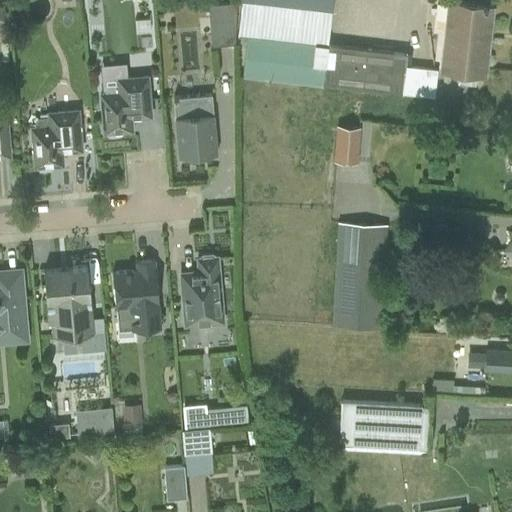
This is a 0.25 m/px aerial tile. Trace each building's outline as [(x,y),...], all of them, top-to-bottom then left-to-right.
[(241,0),(240,35),(245,35),(330,45),(332,0),(241,0)] [(210,46),(233,44),(236,2),(207,4),(210,46)] [(481,5),(481,6),(448,3),(440,73),(480,78),(491,8),(485,7),(486,6),(481,5)] [(330,45),(245,35),(241,75),(400,94),(404,66),(405,54),(330,45)] [(404,66),(400,94),(433,98),(436,70),(404,66)] [(103,93),(100,93),(103,133),(106,133),(108,135),(118,134),(120,131),(131,130),(129,117),(135,116),(135,117),(149,116),(146,75),(115,78),(116,83),(107,84),(103,89),(103,93)] [(210,95),(172,98),(177,157),(216,154),(210,95)] [(415,125),(428,125),(432,101),(419,99),(415,125)] [(34,126),(30,126),(34,167),(37,167),(39,169),(49,168),(51,165),(61,165),(60,151),(66,150),(66,151),(80,150),(77,109),(45,111),(46,117),(38,118),(34,123),(34,126)] [(0,156),(8,156),(5,115),(0,115),(0,156)] [(358,126),(335,125),(332,160),(355,162),(358,126)] [(335,222),(329,326),(382,329),(388,226),(335,222)] [(193,271),(179,273),(183,327),(222,324),(216,257),(213,257),(211,255),(201,255),(199,258),(196,258),(197,272),(193,273),(193,271)] [(112,271),(111,271),(114,308),(117,336),(133,334),(132,329),(149,328),(149,332),(156,332),(156,328),(160,327),(155,268),(153,269),(153,259),(135,261),(136,270),(112,272),(112,271)] [(71,268),(42,270),(47,322),(49,322),(51,337),(61,335),(63,352),(104,349),(103,333),(94,333),(86,265),(85,265),(85,266),(71,267),(71,268)] [(0,345),(28,343),(22,267),(0,268),(0,345)] [(511,363),(511,350),(484,349),(483,371),(511,372),(511,363)] [(175,400),(176,422),(193,422),(193,399),(175,400)] [(427,405),(340,400),(337,446),(425,451),(427,405)] [(138,404),(121,406),(123,424),(124,423),(125,433),(140,432),(139,422),(140,422),(138,404)] [(245,404),(227,405),(228,423),(246,421),(245,404)] [(74,410),(77,440),(113,436),(110,407),(74,410)] [(49,438),(68,437),(67,422),(48,424),(49,438)] [(181,430),(182,454),(210,451),(208,428),(181,430)] [(34,454),(15,456),(17,469),(20,469),(21,477),(36,476),(34,454)] [(183,465),(162,467),(165,499),(185,497),(183,465)]
